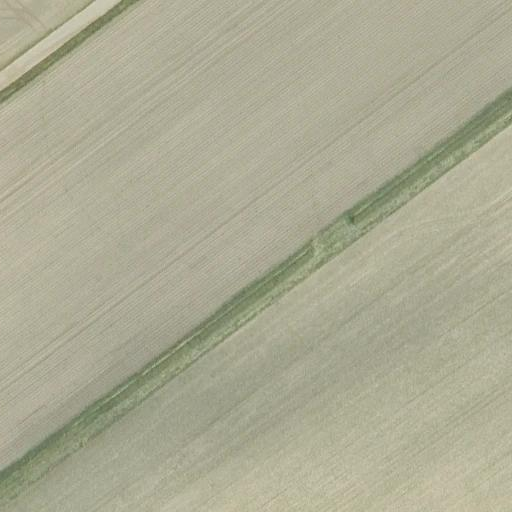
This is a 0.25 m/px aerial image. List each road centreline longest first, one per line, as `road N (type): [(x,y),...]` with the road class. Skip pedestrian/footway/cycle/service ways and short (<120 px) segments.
road 1 (track): [(511,119),(0,499)]
road 2 (track): [(109,0),(0,81)]
